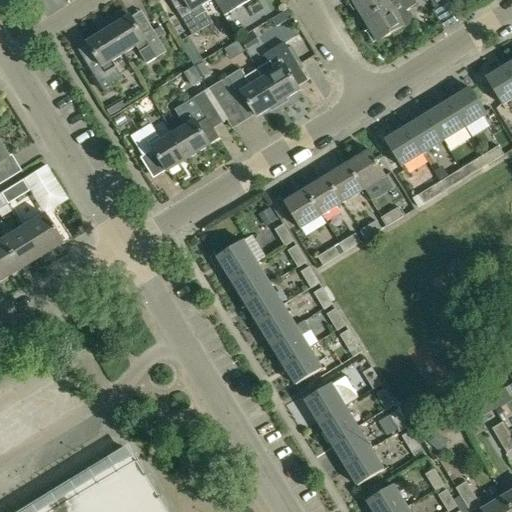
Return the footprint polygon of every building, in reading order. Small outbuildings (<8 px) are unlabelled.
[(186,0),(193,10),(183,16),(194,35),(213,23),(203,6),(212,0),(186,0)] [(216,0),(221,8),(233,0),(245,21),(265,9),(259,0),(216,0)] [(353,0),(367,22),(402,0),(397,0),(392,3),(390,0),(353,0)] [(402,0),(367,22),(380,43),(406,27),(407,28),(415,23),(408,11),(419,4),(416,0),(402,0)] [(432,0),(437,8),(437,9),(449,2),(447,0),(432,0)] [(132,16),(110,29),(125,53),(137,46),(148,64),(168,51),(156,31),(145,38),(132,16)] [(113,60),(125,53),(110,29),(89,42),(102,64),(92,71),(104,89),(123,77),(113,60)] [(271,62),(259,69),(280,103),(301,90),(299,87),(311,80),(298,60),(297,61),(286,43),(267,55),(271,62)] [(511,98),(511,71),(509,66),(487,79),(502,104),(511,98)] [(258,69),(264,80),(252,87),(242,70),(223,81),(223,80),(209,89),(228,120),(234,129),(258,114),(259,116),(280,103),(259,69),(258,69)] [(449,101),(465,127),(487,114),(471,88),(449,101)] [(187,126),(175,133),(190,158),(222,138),(216,128),(228,120),(209,89),(196,97),(177,109),(187,126)] [(428,114),(444,140),(465,127),(449,101),(428,114)] [(124,113),(115,119),(119,126),(129,120),(124,113)] [(407,127),(423,153),(444,140),(428,114),(407,127)] [(140,125),(144,130),(133,136),(145,155),(154,149),(168,171),(190,158),(175,133),(163,141),(149,119),(140,125)] [(423,153),(407,127),(385,141),(402,167),(423,153)] [(481,157),(487,165),(504,155),(500,145),(481,157)] [(370,150),(349,163),(365,189),(386,176),(370,150)] [(460,169),(466,178),(487,165),(481,157),(460,169)] [(48,163),(21,180),(22,180),(28,191),(29,192),(55,176),(48,163)] [(349,163),(328,176),(344,202),(365,189),(349,163)] [(440,182),(446,191),(466,178),(460,169),(440,182)] [(328,176),(307,189),(323,215),(344,202),(328,176)] [(22,180),(1,193),(8,204),(28,191),(22,180)] [(419,196),(425,204),(446,191),(440,182),(419,196)] [(307,189),(285,203),(302,229),(323,215),(307,189)] [(399,207),(382,218),(388,227),(404,216),(399,207)] [(22,227),(42,258),(64,244),(44,213),(22,227)] [(378,220),(361,231),(366,240),(383,229),(378,220)] [(285,224),(276,229),(286,246),(295,241),(285,224)] [(1,240),(20,271),(42,258),(22,227),(1,240)] [(357,233),(340,243),(345,252),(362,242),(357,233)] [(1,240),(0,240),(0,283),(20,271),(1,240)] [(231,277),(257,261),(244,240),(218,255),(231,277)] [(298,245),(289,251),(299,267),(308,262),(298,245)] [(319,257),(324,266),(341,255),(335,246),(319,257)] [(231,277),(244,298),(270,282),(257,261),(231,277)] [(311,266),(302,271),(312,288),(321,283),(311,266)] [(270,282),(244,298),(257,320),(283,303),(270,282)] [(324,287),(315,293),(325,310),(334,304),(324,287)] [(283,304),(257,320),(269,341),(296,325),(283,304)] [(337,308),(328,314),(338,331),(347,325),(337,308)] [(311,330),(306,321),(297,326),(296,325),(269,341),(282,361),(308,346),(302,336),(311,330)] [(494,345),(504,340),(494,324),(485,330),(494,345)] [(350,329),(341,335),(351,352),(360,346),(350,329)] [(308,346),(282,361),(296,383),(322,367),(308,346)] [(373,367),(364,372),(374,390),(383,384),(373,367)] [(320,420),(345,405),(332,383),(306,399),(320,420)] [(386,388),(377,394),(387,411),(396,405),(386,388)] [(345,405),(320,420),(332,442),(358,426),(345,405)] [(399,409),(390,415),(400,432),(409,426),(399,409)] [(511,434),(504,421),(493,428),(508,452),(511,449),(511,434)] [(358,426),(332,442),(345,463),(371,447),(358,426)] [(403,436),(416,457),(425,452),(412,430),(403,436)] [(371,447),(345,463),(358,484),(384,469),(371,447)] [(166,511),(131,453),(32,511),(166,511)] [(426,473),(436,491),(446,486),(435,468),(426,473)] [(468,482),(457,488),(472,511),(482,506),(468,482)] [(376,511),(397,511),(408,506),(395,484),(369,500),(376,511)] [(448,489),(439,495),(449,511),(459,506),(448,489)] [(511,511),(511,507),(505,497),(484,510),(485,511),(511,511)] [(420,511),(415,503),(409,507),(408,506),(397,511),(420,511)]
